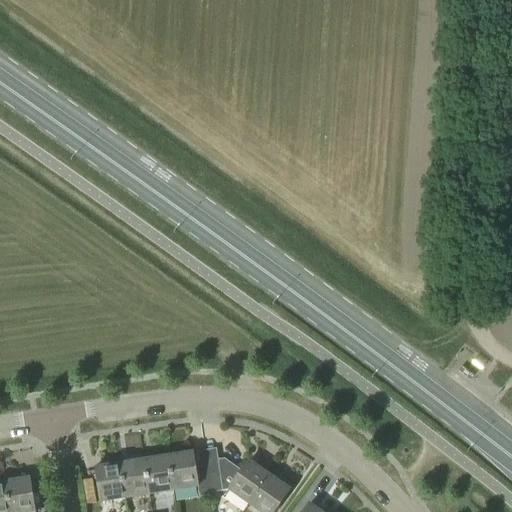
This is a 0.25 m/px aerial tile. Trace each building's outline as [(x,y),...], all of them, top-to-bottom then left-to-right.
[(211,491),(208,471),(195,473),(193,454),(168,457),(174,493),(198,489),(199,493),(211,491)] [(149,496),(174,493),(168,457),(144,461),(149,496)] [(224,460),(206,462),(208,471),(211,491),(225,489),(250,505),(270,477),(248,462),(242,472),(224,460)] [(144,461),(120,465),(125,500),(149,496),(144,461)] [(100,504),(125,500),(120,465),(95,468),(96,478),(100,504)] [(275,511),(290,491),(270,477),(250,505),(259,511),(275,511)] [(5,483),(9,511),(34,511),(30,480),(5,483)] [(0,511),(9,511),(5,483),(0,484),(0,511)] [(321,511),(318,510),(317,509),(319,505),(313,500),(310,504),(310,503),(303,511),(321,511)]
